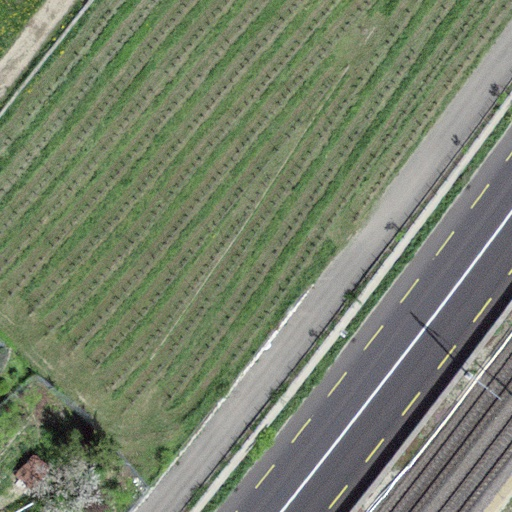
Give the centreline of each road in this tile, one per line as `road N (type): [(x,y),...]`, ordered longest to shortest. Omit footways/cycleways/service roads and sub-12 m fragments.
road 1 (unclassified): [(511,43),(156,511)]
road 2 (primary): [(511,203),(275,511)]
